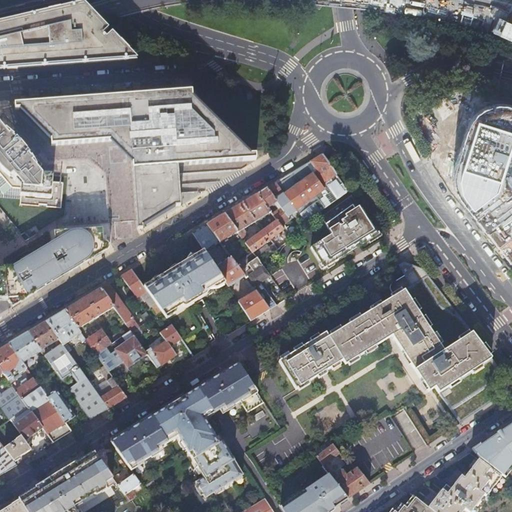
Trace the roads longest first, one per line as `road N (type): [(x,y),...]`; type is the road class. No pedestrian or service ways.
road 1 (residential): [(423,231),(0,489)]
road 2 (tertiary): [(0,331),(280,161)]
road 3 (residential): [(0,86),(177,74),(239,50)]
road 4 (secondary): [(510,297),(419,174),(383,96)]
road 5 (residential): [(353,511),(511,404)]
road 6 (secondary): [(423,231),(511,347)]
road 7 (unclassified): [(116,0),(157,24),(239,50)]
road 8 (residential): [(0,30),(129,0)]
road 9 (secondary): [(344,130),(366,146),(423,231)]
road 10 (residential): [(395,0),(511,30)]
